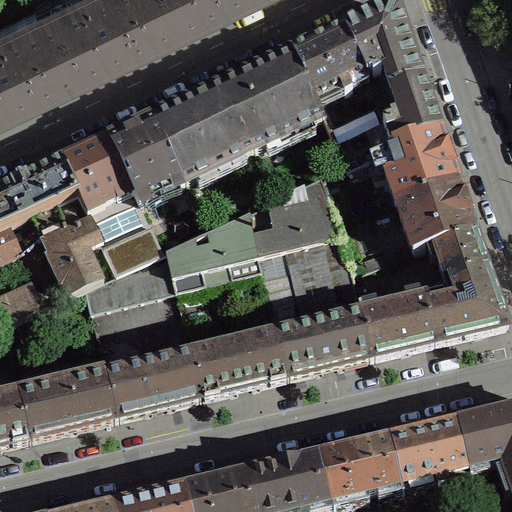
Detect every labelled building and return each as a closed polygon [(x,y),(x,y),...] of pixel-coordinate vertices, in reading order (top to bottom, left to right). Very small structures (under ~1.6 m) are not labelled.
[(64,0),(54,5),(86,71),(112,58),(113,60),(157,39),(156,37),(183,25),(171,0),(64,0)] [(239,0),(171,0),(183,25),(210,12),(211,13),(239,0)] [(0,111),(15,104),(15,106),(59,85),(59,84),(86,71),(54,5),(39,12),(38,10),(0,28),(0,111)] [(367,81),(415,61),(399,16),(387,12),(344,32),(367,81)] [(292,56),(316,106),(341,94),(345,101),(352,98),(349,90),(366,82),(367,81),(344,32),(307,49),(292,56)] [(312,130),(324,124),(316,106),(292,56),(222,89),(254,157),(297,137),(296,135),(311,128),(312,130)] [(392,151),(440,135),(415,61),(367,81),(378,112),(389,143),(392,151)] [(254,157),(222,89),(153,122),(185,190),(197,184),(196,182),(211,175),(212,177),(254,157)] [(378,112),(329,135),(348,175),(385,157),(393,154),(392,151),(389,143),(378,112)] [(107,143),(130,191),(140,211),(185,190),(153,122),(151,123),(138,129),(137,128),(122,135),(122,136),(109,143),(109,142),(107,143)] [(398,194),(402,205),(458,186),(453,171),(454,171),(454,169),(456,168),(451,151),(448,152),(447,151),(446,151),(440,135),(392,151),(393,154),(385,157),(391,175),(384,177),(391,197),(398,194)] [(130,191),(107,143),(62,165),(79,200),(85,213),(101,205),(104,211),(118,204),(115,199),(130,191)] [(79,200),(62,165),(0,194),(0,236),(9,232),(33,221),(79,200)] [(433,251),(476,237),(470,220),(471,220),(470,218),(473,217),(468,200),(465,201),(464,200),(463,200),(458,186),(402,205),(406,216),(399,218),(406,238),(413,235),(420,256),(426,254),(433,251)] [(295,209),(285,212),(283,204),(248,220),(259,263),(273,323),(300,317),(288,264),(288,265),(286,257),(341,244),(321,187),(293,200),(295,209)] [(152,237),(140,211),(130,191),(115,199),(118,204),(104,211),(101,205),(85,213),(102,249),(117,280),(162,260),(152,237)] [(86,295),(103,287),(89,255),(102,249),(85,213),(79,200),(33,221),(45,246),(43,247),(48,257),(49,261),(47,262),(61,291),(63,290),(69,302),(86,295)] [(226,271),(259,263),(248,220),(207,239),(209,249),(197,252),(195,245),(167,257),(177,297),(206,291),(205,285),(228,280),(226,271)] [(0,268),(21,259),(9,232),(0,236),(0,268)] [(444,283),(449,282),(487,269),(476,237),(433,251),(444,283)] [(406,260),(403,251),(365,264),(368,274),(406,261),(406,260)] [(86,295),(92,318),(177,297),(167,257),(162,260),(117,280),(103,287),(86,295)] [(487,269),(449,282),(456,303),(429,309),(438,348),(465,342),(465,344),(480,341),(480,338),(504,333),(506,332),(507,329),(507,328),(499,303),(501,302),(496,288),(494,289),(487,269)] [(33,289),(0,304),(0,333),(3,333),(44,314),(33,289)] [(438,348),(429,309),(427,302),(361,318),(372,364),(438,348)] [(372,364),(361,318),(276,338),(287,384),(372,364)] [(106,379),(107,383),(117,425),(202,405),(191,358),(184,327),(156,334),(163,365),(106,379)] [(276,338),(191,358),(202,405),(204,404),(205,406),(220,403),(219,401),(270,388),(271,391),(286,387),(285,385),(287,384),(276,338)] [(117,425),(107,383),(95,386),(93,379),(30,394),(32,401),(19,404),(29,446),(117,425)] [(27,446),(29,446),(19,404),(7,406),(5,400),(0,401),(0,452),(12,450),(13,452),(28,449),(27,446)] [(511,412),(458,426),(470,476),(502,469),(511,498),(511,412)] [(470,476),(458,426),(389,442),(401,492),(436,484),(437,488),(438,492),(462,486),(461,485),(472,483),(470,476)] [(401,492),(389,442),(321,459),(333,509),(401,492)] [(318,511),(333,509),(321,459),(252,475),(260,511),(318,511)] [(260,511),(252,475),(184,491),(188,511),(260,511)] [(188,511),(184,491),(115,508),(116,511),(188,511)]
